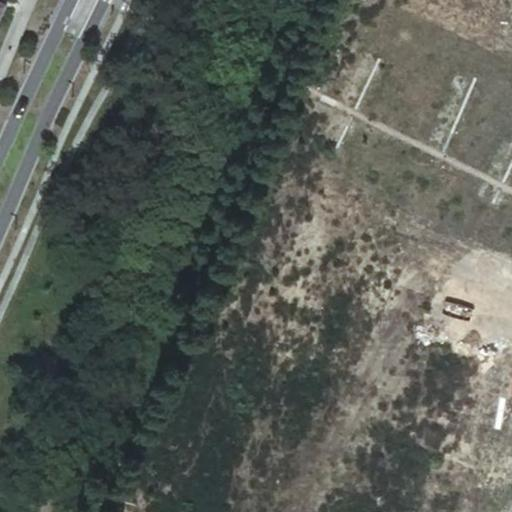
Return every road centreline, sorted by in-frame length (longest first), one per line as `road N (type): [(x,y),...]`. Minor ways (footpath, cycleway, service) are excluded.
road 1 (secondary): [(0,225),(107,0)]
road 2 (secondary): [(70,0),(0,155)]
